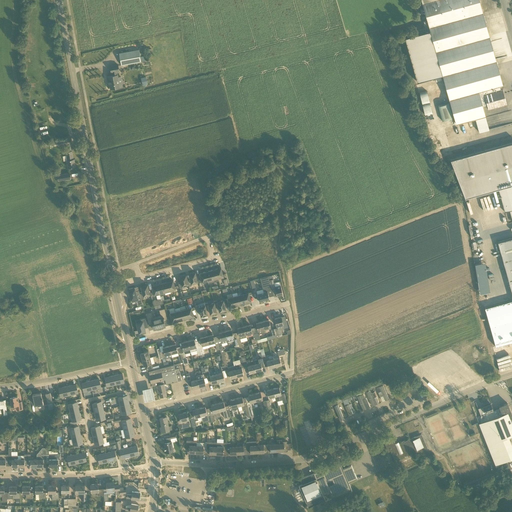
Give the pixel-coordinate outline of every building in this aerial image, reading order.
[(489,130),(485,116),(483,107),(488,106),(489,110),(507,105),(503,90),(501,90),(500,86),(503,85),(479,0),(422,0),(456,124),(475,119),(479,132),(489,130)] [(430,33),(405,41),(417,84),(442,78),(430,33)] [(140,57),(139,50),(119,53),(121,65),(141,62),(146,61),(146,56),(140,57)] [(121,77),(118,77),(117,75),(117,72),(119,71),(118,65),(110,66),(111,73),(113,73),(113,75),(107,77),(108,84),(110,84),(111,89),(123,87),(122,82),(121,77)] [(433,113),(428,91),(421,93),(425,114),(433,113)] [(442,122),(453,119),(449,104),(438,107),(442,122)] [(511,146),(451,162),(465,199),(498,190),(511,185),(511,146)] [(73,159),(72,151),(66,152),(68,160),(67,160),(68,168),(75,167),(74,159),(73,159)] [(176,209),(136,220),(138,230),(136,231),(139,242),(141,241),(149,239),(150,241),(154,240),(154,238),(162,236),(164,236),(164,234),(168,233),(185,229),(190,227),(188,220),(186,221),(185,218),(183,218),(180,205),(182,204),(198,200),(199,204),(204,203),(195,168),(190,169),(189,165),(171,169),(172,174),(167,176),(175,206),(176,209)] [(71,179),(70,173),(57,175),(57,174),(55,174),(56,181),(71,179)] [(511,185),(498,190),(505,213),(510,211),(511,219),(511,185)] [(511,290),(511,238),(498,242),(511,290)] [(486,263),(476,264),(481,294),(490,292),(486,263)] [(223,274),(221,268),(216,269),(218,278),(226,276),(226,273),(223,274)] [(198,281),(195,273),(195,272),(189,274),(190,279),(189,280),(190,286),(192,285),(191,283),(198,282),(198,281)] [(202,282),(207,281),(205,272),(200,273),(200,276),(197,277),(199,283),(202,282)] [(187,280),(186,275),(180,277),(181,282),(178,282),(180,288),(183,288),(182,286),(188,284),(189,286),(190,286),(189,280),(187,280)] [(259,302),(269,299),(267,290),(272,289),(269,280),(268,277),(260,279),(264,292),(257,294),(259,302)] [(275,287),(273,279),(269,280),(272,289),(274,296),(274,295),(277,295),(277,297),(283,295),(281,285),(275,287)] [(175,287),(173,281),(173,280),(168,282),(170,290),(176,289),(175,289),(178,288),(178,286),(175,287)] [(165,294),(165,292),(162,283),(157,284),(159,293),(160,296),(165,295),(165,294)] [(150,294),(147,285),(148,285),(141,287),(142,292),(139,292),(141,299),(144,298),(144,296),(150,294)] [(139,292),(139,291),(136,291),(135,288),(133,289),(132,288),(129,289),(129,290),(132,302),(136,301),(137,305),(142,304),(141,299),(139,292)] [(511,290),(511,293),(511,300),(486,308),(496,346),(511,341),(511,290)] [(246,303),(251,301),(249,295),(252,294),(252,292),(243,294),(246,303)] [(235,305),(233,297),(227,298),(224,299),(226,305),(229,304),(230,307),(235,305)] [(217,302),(217,300),(215,301),(217,307),(218,306),(220,311),(219,311),(219,312),(226,310),(224,301),(224,300),(217,302)] [(217,307),(215,301),(214,301),(214,303),(208,305),(208,303),(204,303),(206,310),(209,309),(210,314),(217,312),(215,307),(217,307)] [(206,310),(204,303),(204,302),(198,304),(198,305),(195,306),(197,312),(200,311),(201,316),(208,315),(208,314),(207,314),(206,310)] [(172,320),(172,322),(177,320),(175,312),(174,309),(174,307),(166,310),(169,320),(172,320)] [(195,309),(194,307),(192,308),(191,307),(186,309),(188,318),(194,316),(193,316),(192,310),(195,309)] [(161,316),(157,317),(159,327),(165,326),(164,320),(167,319),(164,308),(159,310),(161,316)] [(154,329),(159,327),(157,317),(153,318),(151,312),(146,313),(149,324),(152,323),(154,329)] [(277,328),(274,329),(276,335),(277,337),(282,336),(282,333),(281,329),(284,328),(281,316),(275,318),(277,328)] [(145,330),(145,328),(148,327),(146,318),(140,319),(140,322),(137,323),(139,333),(140,333),(143,332),(145,331),(145,330)] [(264,329),(271,328),(269,320),(262,321),(264,329)] [(254,328),(257,340),(260,339),(259,334),(265,333),(264,329),(262,321),(256,323),(257,327),(254,328)] [(251,328),(250,325),(244,326),(246,334),(252,333),(254,339),(251,339),(252,341),(253,344),(258,343),(257,340),(254,328),(251,328)] [(242,344),(240,339),(247,337),(246,334),(244,326),(237,328),(240,338),(237,339),(238,345),(239,348),(244,347),(243,344),(242,344)] [(234,339),(231,329),(225,331),(228,342),(234,340),(236,346),(236,345),(238,345),(237,339),(234,339)] [(223,349),(222,344),(228,342),(225,331),(219,333),(221,343),(218,343),(220,350),(221,354),(224,353),(224,352),(226,352),(225,348),(223,349)] [(206,336),(209,344),(215,342),(213,334),(206,336)] [(209,344),(206,336),(200,338),(202,346),(209,344)] [(197,349),(194,339),(188,341),(191,352),(197,350),(198,355),(199,355),(201,355),(200,348),(197,349)] [(188,341),(181,343),(184,351),(187,350),(188,353),(191,352),(188,341)] [(172,357),(171,354),(178,352),(176,344),(169,346),(172,357)] [(164,351),(161,352),(162,358),(166,357),(166,358),(172,357),(169,346),(163,347),(164,351)] [(142,359),(150,357),(148,351),(140,353),(142,359)] [(228,368),(227,365),(228,365),(224,353),(221,354),(224,363),(225,366),(224,366),(225,370),(228,369),(230,378),(237,377),(234,366),(228,368)] [(262,356),(261,353),(258,353),(259,357),(258,357),(257,358),(257,359),(253,360),(254,364),(256,371),(263,370),(261,366),(264,365),(263,360),(262,356)] [(144,366),(152,364),(150,357),(142,359),(144,366)] [(242,358),(242,357),(239,358),(240,363),(234,365),(234,366),(237,377),(244,375),(242,368),(245,367),(244,365),(242,358)] [(275,366),(281,365),(280,357),(273,359),(275,366)] [(268,368),(275,366),(273,359),(266,361),(268,368)] [(249,373),(256,371),(254,364),(247,366),(249,373)] [(153,370),(153,367),(146,368),(147,372),(149,371),(151,383),(152,385),(154,386),(157,386),(164,384),(182,380),(179,368),(175,369),(174,366),(174,365),(153,370)] [(206,375),(205,371),(202,372),(203,374),(197,376),(197,379),(199,387),(206,385),(204,378),(207,378),(206,375)] [(218,382),(225,380),(223,373),(216,374),(218,382)] [(116,384),(124,382),(122,374),(113,376),(116,384)] [(212,383),(218,382),(216,374),(210,376),(212,383)] [(107,386),(116,384),(113,376),(105,378),(107,386)] [(92,390),(101,388),(99,379),(90,381),(92,390)] [(193,388),(199,387),(197,379),(191,381),(193,388)] [(405,394),(419,388),(416,380),(401,386),(403,389),(405,394)] [(84,392),(92,390),(90,381),(82,383),(83,390),(82,390),(83,392),(84,392)] [(69,395),(78,393),(76,384),(67,386),(69,395)] [(164,384),(157,386),(157,390),(159,389),(160,397),(166,396),(164,384)] [(385,400),(385,401),(389,399),(383,385),(377,388),(378,392),(381,391),(379,393),(380,397),(383,396),(385,400)] [(61,397),(69,395),(67,386),(59,388),(61,397)] [(153,386),(143,389),(146,401),(156,398),(153,386)] [(281,394),(279,387),(273,389),(275,396),(278,395),(280,400),(282,400),(283,403),(287,402),(284,393),(281,394)] [(268,398),(275,396),(273,389),(266,390),(268,398)] [(373,398),(371,393),(370,391),(366,392),(372,406),(376,405),(373,398)] [(256,401),(263,399),(261,392),(254,393),(256,401)] [(42,395),(41,393),(32,395),(35,406),(43,404),(42,400),(46,399),(47,404),(52,403),(50,393),(42,395)] [(250,405),(248,406),(250,416),(254,415),(252,408),(254,407),(253,402),(256,401),(254,393),(248,395),(250,403),(250,405)] [(357,397),(363,410),(367,409),(365,404),(368,403),(366,398),(365,398),(363,394),(361,395),(357,397)] [(120,406),(129,404),(127,396),(118,398),(120,406)] [(18,403),(18,397),(10,398),(11,406),(14,406),(17,411),(19,410),(23,409),(22,402),(18,403)] [(250,416),(248,406),(244,407),(244,405),(242,397),(236,398),(238,408),(239,408),(238,406),(241,405),(243,411),(245,410),(246,413),(248,417),(250,416)] [(232,410),(238,408),(236,398),(229,400),(231,405),(228,406),(231,416),(234,416),(232,410)] [(347,401),(343,403),(349,417),(352,415),(347,401)] [(70,413),(79,411),(77,402),(68,404),(70,413)] [(102,404),(101,402),(93,404),(95,412),(103,410),(103,409),(102,404)] [(217,403),(220,411),(223,410),(225,418),(231,416),(228,406),(225,407),(224,402),(217,403)] [(213,415),(211,416),(212,421),(215,421),(215,418),(220,416),(220,415),(221,415),(220,411),(217,403),(211,405),(213,413),(213,415)] [(486,414),(482,415),(481,416),(480,423),(479,424),(487,445),(495,465),(511,458),(511,445),(509,436),(511,435),(511,422),(511,423),(511,422),(511,414),(508,403),(499,406),(500,407),(502,413),(501,415),(496,417),(493,411),(491,404),(483,407),(486,414)] [(123,415),(131,413),(129,404),(120,406),(123,415)] [(340,420),(344,419),(338,405),(334,407),(340,420)] [(205,407),(199,408),(201,416),(204,415),(206,421),(209,420),(209,422),(212,421),(211,416),(208,417),(207,414),(205,407)] [(197,431),(195,426),(197,426),(196,421),(198,420),(197,417),(201,416),(199,408),(193,410),(194,417),(190,418),(193,427),(193,426),(195,432),(197,431)] [(97,421),(105,419),(103,410),(95,412),(97,421)] [(72,422),(81,420),(79,411),(70,413),(72,422)] [(181,421),(189,419),(187,412),(183,413),(179,414),(181,420),(177,421),(179,428),(183,427),(181,421)] [(161,432),(169,430),(166,417),(160,418),(162,427),(160,427),(161,432)] [(124,429),(132,427),(130,419),(122,421),(124,429)] [(72,437),(80,435),(78,426),(70,428),(72,437)] [(93,436),(102,434),(100,426),(91,428),(93,436)] [(126,438),(134,436),(132,427),(124,429),(124,431),(121,431),(122,438),(126,438)] [(170,434),(170,435),(164,437),(165,440),(166,443),(165,443),(166,448),(164,448),(165,449),(165,452),(173,451),(170,438),(176,437),(175,433),(170,434)] [(95,445),(104,443),(102,434),(93,436),(95,445)] [(74,446),(82,444),(80,435),(72,437),(74,446)] [(425,449),(421,440),(419,435),(404,441),(402,441),(409,456),(410,455),(410,454),(418,451),(418,452),(425,449)] [(408,456),(409,456),(402,441),(401,441),(402,443),(399,444),(396,445),(394,439),(385,443),(388,452),(391,451),(394,458),(392,459),(393,462),(395,461),(395,462),(405,457),(405,456),(407,455),(408,456)] [(196,453),(197,442),(186,441),(186,449),(189,449),(189,453),(196,453)] [(252,453),(257,453),(257,445),(256,441),(246,442),(246,444),(247,454),(252,454),(252,453)] [(283,443),(282,443),(277,444),(277,451),(288,451),(287,447),(287,441),(283,442),(283,443)] [(206,455),(207,443),(197,442),(196,453),(202,453),(202,454),(206,455)] [(216,454),(217,442),(207,442),(207,443),(206,455),(210,455),(210,454),(216,454)] [(226,447),(226,443),(217,442),(216,454),(222,455),(222,456),(226,456),(226,447)] [(243,446),(236,447),(237,454),(243,454),(243,455),(247,454),(246,444),(243,444),(243,446)] [(264,445),(264,444),(257,445),(257,453),(263,452),(263,453),(267,453),(267,445),(264,445)] [(267,453),(272,453),(272,452),(277,451),(277,444),(267,445),(267,453)] [(128,448),(130,456),(139,454),(137,446),(128,448)] [(236,447),(229,447),(226,447),(226,456),(227,456),(232,456),(231,454),(237,454),(236,447)] [(11,456),(11,454),(11,448),(8,448),(9,454),(8,454),(8,460),(11,459),(12,467),(18,467),(18,456),(11,456)] [(37,466),(43,466),(43,463),(47,463),(47,454),(46,448),(42,448),(43,454),(41,454),(39,452),(37,454),(37,459),(37,466)] [(122,458),(130,456),(128,448),(120,450),(122,458)] [(49,466),(58,466),(58,459),(61,459),(61,454),(57,454),(53,454),(53,451),(49,451),(49,454),(47,454),(47,463),(49,463),(49,466)] [(108,462),(117,460),(115,451),(106,453),(108,462)] [(78,463),(87,461),(84,452),(76,454),(78,463)] [(99,464),(108,462),(106,453),(97,455),(99,464)] [(0,466),(6,467),(6,460),(8,460),(8,454),(5,454),(5,455),(6,458),(0,458),(0,466)] [(18,467),(25,467),(24,459),(27,459),(27,454),(24,454),(24,455),(18,456),(18,467)] [(37,466),(37,459),(34,459),(34,457),(30,457),(30,454),(27,454),(27,459),(30,459),(31,466),(37,466)] [(69,465),(78,463),(76,454),(67,456),(69,465)] [(310,474),(322,502),(325,500),(322,495),(324,494),(327,492),(328,494),(329,494),(331,498),(356,486),(354,480),(361,476),(354,461),(347,464),(345,460),(310,474)] [(309,508),(322,502),(310,474),(300,478),(302,484),(299,485),(300,488),(298,489),(303,500),(305,499),(306,502),(309,508)] [(116,490),(120,490),(119,488),(119,485),(114,486),(114,482),(106,483),(107,489),(104,489),(104,495),(105,501),(108,501),(108,494),(109,494),(109,490),(115,489),(115,491),(116,490)] [(99,489),(98,484),(96,484),(90,484),(91,492),(96,491),(97,496),(104,495),(104,489),(99,489)] [(43,493),(43,485),(35,486),(35,493),(39,493),(39,498),(46,498),(46,493),(43,493)] [(56,492),(56,485),(48,485),(48,493),(52,493),(52,500),(59,500),(59,492),(56,492)] [(85,492),(85,485),(84,485),(84,486),(81,486),(81,485),(76,485),(76,493),(81,493),(81,500),(87,500),(87,492),(85,492)] [(17,493),(17,486),(9,486),(9,493),(13,493),(13,499),(20,498),(20,493),(17,493)] [(30,493),(30,486),(22,486),(22,493),(26,493),(26,498),(33,498),(33,493),(30,493)] [(139,499),(140,492),(132,491),(132,495),(127,494),(127,498),(131,499),(139,499)] [(72,507),(72,499),(64,499),(64,505),(68,505),(68,507),(72,507)]
